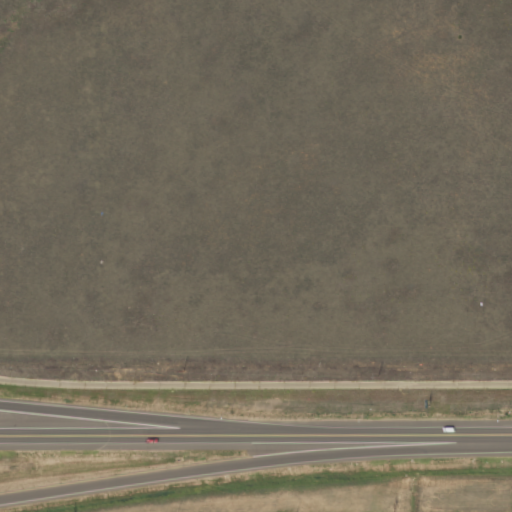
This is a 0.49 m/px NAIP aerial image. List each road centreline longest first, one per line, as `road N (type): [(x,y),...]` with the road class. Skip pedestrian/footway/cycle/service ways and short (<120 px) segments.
road 1 (trunk): [(0,501),(206,472),(511,447)]
road 2 (trunk): [(303,438),(0,406)]
road 3 (trunk): [(0,438),(303,438)]
road 4 (trunk): [(303,438),(511,435)]
